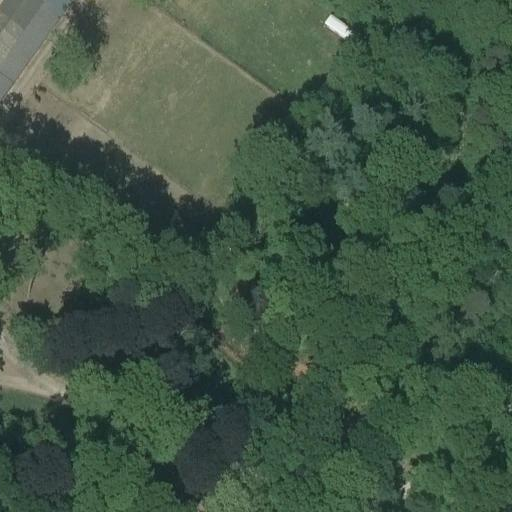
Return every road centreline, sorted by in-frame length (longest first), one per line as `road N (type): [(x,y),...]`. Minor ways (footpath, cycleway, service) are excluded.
road 1 (track): [(0,379),(141,423),(248,511)]
road 2 (track): [(511,399),(377,511)]
road 3 (track): [(0,119),(84,0)]
